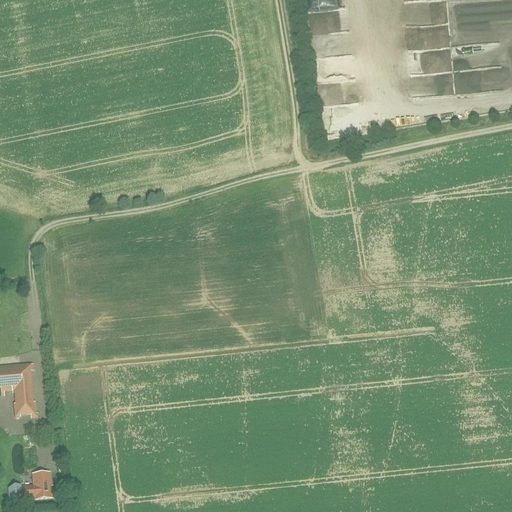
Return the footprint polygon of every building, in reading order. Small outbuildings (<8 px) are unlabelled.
[(492,2),(473,5),(475,20),(494,17),(492,2)] [(440,18),(442,5),(430,3),(428,16),(440,18)] [(468,36),(483,35),(482,25),(467,26),(468,36)] [(31,364),(0,367),(0,398),(4,398),(4,394),(13,393),(13,392),(14,392),(15,405),(13,405),(15,419),(20,418),(20,417),(30,416),(31,419),(38,418),(37,413),(36,413),(35,403),(33,403),(30,372),(33,372),(33,365),(31,365),(31,364)] [(20,487),(20,484),(20,486),(14,486),(8,490),(8,489),(7,489),(8,499),(9,499),(15,501),(21,500),(21,502),(22,502),(21,499),(33,498),(33,500),(52,499),(51,487),(50,487),(49,475),(32,476),(32,486),(20,487)]
